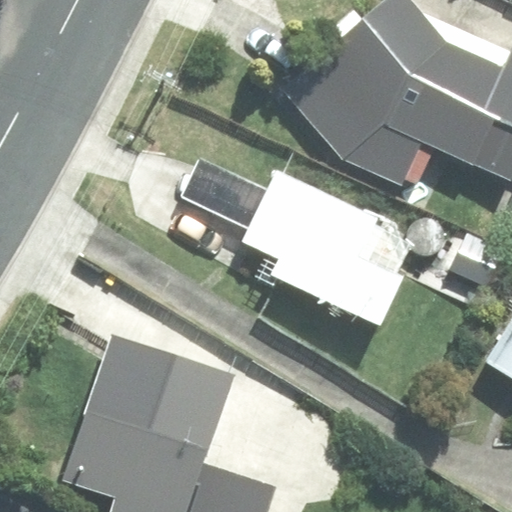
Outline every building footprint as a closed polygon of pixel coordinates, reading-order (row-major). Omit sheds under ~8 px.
[(511,207),(504,224),(511,227),(511,56),(484,43),(473,66),(444,52),(402,1),(365,33),(353,18),(332,34),(345,49),(287,97),(344,166),(403,194),(422,153),(511,194),(511,207)] [(282,271),(274,286),(384,340),(406,293),(362,271),(380,230),(279,180),(269,202),(217,175),(196,218),(246,244),(243,251),(282,271)] [(455,235),(442,262),(464,273),(478,245),(455,235)] [(511,333),(488,373),(511,387),(511,333)] [(108,503),(104,511),(176,511),(221,380),(142,353),(126,400),(105,394),(95,422),(79,416),(56,485),(108,503)]
